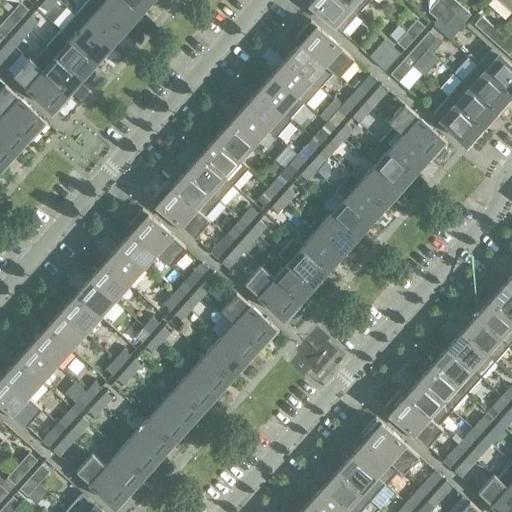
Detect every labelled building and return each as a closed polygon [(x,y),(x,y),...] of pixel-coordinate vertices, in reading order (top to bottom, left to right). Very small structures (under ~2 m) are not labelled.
[(48,9),(55,0),(42,0),(41,2),(48,9)] [(123,26),(93,0),(85,0),(75,13),(108,43),(123,26)] [(137,10),(125,0),(93,0),(123,26),(137,10)] [(125,0),(137,10),(146,0),(125,0)] [(356,13),(340,0),(309,0),(309,1),(341,30),(342,29),(356,13)] [(340,0),(356,13),(367,0),(340,0)] [(436,0),(427,10),(435,17),(446,6),(439,0),(436,0)] [(470,13),(455,0),(450,0),(446,6),(454,13),(453,13),(463,21),(470,13)] [(511,0),(498,0),(511,12),(511,0)] [(18,19),(28,8),(20,1),(10,12),(18,19)] [(446,6),(435,17),(443,24),(453,13),(454,13),(446,6)] [(0,23),(8,31),(18,19),(10,12),(0,22),(0,23)] [(108,43),(75,13),(60,29),(94,59),(108,43)] [(29,30),(37,20),(30,14),(22,23),(29,30)] [(498,31),(481,15),(473,23),(491,39),(498,31)] [(414,37),(424,25),(416,18),(406,29),(414,37)] [(353,57),(310,19),(294,37),(300,41),(301,40),(325,62),(324,63),(333,71),(337,75),(353,57)] [(19,41),(29,30),(22,23),(12,34),(19,41)] [(60,29),(46,45),(79,75),(94,59),(60,29)] [(404,48),(414,37),(406,29),(396,41),(404,48)] [(437,36),(429,29),(418,40),(426,48),(437,36)] [(511,49),(511,43),(498,31),(491,39),(508,54),(511,49)] [(0,61),(19,41),(12,34),(0,47),(0,61)] [(301,40),(300,41),(286,57),(319,86),(333,71),(324,63),(325,62),(301,40)] [(416,59),(426,48),(418,40),(408,52),(416,59)] [(13,70),(28,54),(17,44),(2,60),(13,70)] [(79,75),(46,45),(32,60),(28,56),(27,57),(70,96),(71,95),(66,90),(79,75)] [(511,87),(511,65),(491,46),(476,63),(508,92),(511,87)] [(377,61),(386,68),(396,57),(388,50),(377,61)] [(70,96),(27,57),(12,74),(55,112),(70,96)] [(319,86),(286,57),(272,73),(303,101),(305,102),(319,86)] [(390,72),(398,80),(408,68),(400,61),(390,72)] [(508,92),(476,63),(461,79),(494,108),(508,92)] [(376,78),(369,72),(350,93),(357,100),(376,78)] [(303,101),(272,73),(257,89),(291,119),(291,118),(290,116),(303,101)] [(494,108),(461,79),(447,95),(479,124),(494,108)] [(368,110),(388,88),(381,82),(361,103),(368,110)] [(47,121),(4,83),(0,87),(0,109),(32,138),(47,121)] [(291,119),(257,89),(243,105),(276,135),(291,119)] [(347,111),(357,100),(350,93),(340,104),(347,111)] [(479,124),(447,95),(432,112),(464,141),(479,124)] [(358,121),(368,110),(361,103),(351,115),(358,121)] [(447,141),(404,103),(388,120),(393,125),(401,132),(402,131),(426,153),(426,154),(431,158),(447,141)] [(276,135),(243,105),(228,121),(252,143),(266,127),(275,135),(276,135)] [(0,111),(2,113),(0,114),(0,138),(12,149),(26,134),(31,139),(32,138),(0,109),(0,111)] [(332,127),(338,120),(331,114),(325,121),(332,127)] [(252,143),(228,121),(214,137),(238,159),(252,143)] [(324,136),(332,127),(325,121),(317,130),(324,136)] [(350,130),(343,124),(337,131),(344,137),(350,130)] [(402,131),(401,132),(393,125),(379,140),(388,147),(412,169),(426,154),(426,153),(402,131)] [(335,146),(344,137),(337,131),(328,140),(335,146)] [(238,159),(214,137),(199,153),(233,183),(247,167),(238,159)] [(0,138),(0,163),(12,149),(0,138)] [(304,159),(314,148),(307,141),(297,153),(304,159)] [(388,147),(373,164),(398,185),(412,169),(388,147)] [(325,158),(318,152),(308,163),(315,169),(325,158)] [(233,183),(199,153),(185,169),(218,199),(233,183)] [(295,168),(304,159),(297,153),(288,162),(295,168)] [(307,179),(315,169),(308,163),(300,172),(307,179)] [(351,170),(350,171),(383,201),(398,185),(373,164),(360,179),(351,170)] [(185,169),(171,184),(170,185),(204,215),(205,214),(218,199),(185,169)] [(383,201),(350,171),(335,187),(369,217),(383,201)] [(274,192),(283,182),(276,176),(268,185),(274,192)] [(170,185),(171,184),(166,180),(150,198),(193,236),(209,218),(205,214),(204,215),(170,185)] [(266,201),(274,192),(268,185),(259,195),(266,201)] [(295,192),(288,186),(279,196),(286,202),(295,192)] [(369,217),(335,187),(334,188),(344,197),(330,212),(354,234),(369,217)] [(278,211),(286,202),(279,196),(271,205),(278,211)] [(185,245),(142,207),(127,223),(170,262),(185,245)] [(246,224),(254,214),(247,208),(239,218),(246,224)] [(330,212),(315,228),(340,250),(354,234),(330,212)] [(246,224),(239,218),(229,229),(236,235),(246,224)] [(266,224),(259,218),(250,228),(257,234),(266,224)] [(131,229),(118,244),(142,266),(156,251),(169,263),(170,262),(127,223),(126,224),(131,229)] [(247,245),(257,234),(250,228),(240,239),(247,245)] [(315,228),(301,244),(325,266),(340,250),(315,228)] [(216,257),(236,235),(229,229),(209,250),(216,257)] [(278,253),(287,260),(311,282),(325,266),(301,244),(293,237),(278,253)] [(228,267),(247,245),(240,239),(221,261),(228,267)] [(142,266),(118,244),(103,260),(128,282),(142,266)] [(128,282),(103,260),(89,277),(113,298),(128,282)] [(193,282),(208,266),(201,260),(186,277),(193,282)] [(287,260),(273,275),(272,276),(297,298),(297,297),(311,282),(287,260)] [(272,276),(273,275),(260,263),(244,281),(287,319),(303,302),(297,297),(297,298),(272,276)] [(204,292),(219,275),(212,269),(197,286),(204,292)] [(113,298),(89,277),(74,293),(99,314),(113,298)] [(178,299),(193,282),(186,277),(172,293),(178,299)] [(511,288),(504,281),(490,298),(511,317),(511,288)] [(189,308),(204,292),(197,286),(183,302),(189,308)] [(279,329),(236,290),(221,307),(263,346),(279,329)] [(99,314),(74,293),(60,309),(84,331),(99,314)] [(170,308),(178,299),(172,293),(163,302),(170,308)] [(511,339),(511,317),(490,298),(476,314),(509,343),(511,339)] [(181,318),(189,308),(183,302),(174,312),(181,318)] [(263,346),(221,307),(220,308),(233,320),(220,335),(244,357),(257,342),(263,347),(263,346)] [(84,331),(60,309),(46,325),(70,347),(84,331)] [(509,343),(476,314),(461,330),(494,360),(509,343)] [(150,331),(158,321),(152,315),(143,325),(150,331)] [(70,347),(46,325),(31,341),(55,363),(70,347)] [(141,340),(150,331),(143,325),(134,334),(141,340)] [(161,340),(169,331),(163,325),(154,335),(161,340)] [(494,360),(461,330),(447,346),(480,376),(494,360)] [(152,350),(161,340),(154,335),(145,344),(152,350)] [(244,357),(220,335),(205,351),(229,373),(244,357)] [(55,363),(31,341),(17,357),(41,379),(55,363)] [(480,376),(447,346),(432,362),(466,392),(480,376)] [(121,363),(129,353),(123,347),(114,357),(121,363)] [(229,373),(205,351),(191,368),(215,389),(229,373)] [(41,379),(17,357),(3,372),(0,369),(0,371),(40,407),(41,406),(27,394),(41,379)] [(112,373),(121,363),(114,357),(105,367),(112,373)] [(132,373),(140,363),(134,357),(125,367),(132,373)] [(466,392),(432,362),(418,378),(451,408),(466,392)] [(123,383),(132,373),(125,367),(116,377),(123,383)] [(215,389),(191,368),(176,384),(200,405),(215,389)] [(40,407),(0,371),(0,401),(25,424),(40,407)] [(451,408),(418,378),(404,393),(403,394),(437,424),(438,423),(451,408)] [(92,395),(101,386),(94,380),(85,389),(92,395)] [(200,405),(176,384),(162,400),(186,422),(200,405)] [(507,400),(511,394),(511,386),(509,384),(501,394),(507,400)] [(399,388),(383,406),(426,444),(442,427),(438,423),(437,424),(403,394),(404,393),(399,388)] [(83,405),(92,395),(85,389),(77,399),(83,405)] [(103,405),(112,395),(105,390),(96,399),(103,405)] [(497,412),(507,400),(501,394),(490,406),(497,412)] [(94,415),(103,405),(96,399),(88,409),(94,415)] [(186,422),(162,400),(147,416),(171,438),(186,422)] [(508,422),(511,417),(511,404),(502,416),(508,422)] [(63,428),(77,411),(71,405),(56,422),(63,428)] [(74,438),(89,421),(82,415),(67,432),(74,438)] [(418,454),(375,415),(359,433),(364,438),(365,437),(389,458),(399,467),(398,468),(402,471),(418,454)] [(479,432),(489,421),(483,415),(472,427),(479,432)] [(171,438),(147,416),(133,432),(157,454),(171,438)] [(48,444),(63,428),(56,422),(41,438),(48,444)] [(490,442),(500,431),(493,425),(483,436),(490,442)] [(468,444),(479,432),(472,427),(462,438),(468,444)] [(59,454),(74,438),(67,432),(52,448),(59,454)] [(157,454),(133,432),(118,448),(142,470),(157,454)] [(479,453),(490,442),(483,436),(473,447),(479,453)] [(365,437),(364,438),(351,453),(384,483),(398,468),(399,467),(389,458),(365,437)] [(449,465),(468,444),(462,438),(442,459),(449,465)] [(459,475),(479,453),(473,447),(453,469),(459,475)] [(142,470),(118,448),(105,464),(91,452),(90,453),(134,491),(134,490),(129,485),(142,470)] [(25,470),(37,458),(28,451),(17,463),(25,470)] [(75,469),(119,508),(134,491),(90,453),(75,469)] [(384,483),(351,453),(336,469),(370,499),(384,483)] [(49,469),(41,462),(30,475),(38,482),(49,469)] [(511,462),(498,477),(497,478),(511,491),(511,462)] [(14,483),(25,470),(17,463),(6,476),(14,483)] [(487,466),(471,479),(477,486),(492,472),(487,466)] [(421,496),(441,474),(434,468),(415,490),(421,496)] [(357,511),(370,499),(336,469),(322,485),(346,507),(351,511),(357,511)] [(511,511),(511,491),(497,478),(498,477),(493,473),(478,491),(501,511),(511,511)] [(27,494),(38,482),(30,475),(19,487),(27,494)] [(433,506),(447,489),(452,484),(445,478),(426,500),(433,506)] [(322,485),(307,501),(319,511),(341,511),(346,507),(322,485)] [(105,511),(82,490),(66,507),(71,511),(105,511)] [(411,507),(421,496),(415,490),(404,501),(411,507)] [(10,511),(20,502),(12,494),(1,507),(7,511),(10,511)] [(483,511),(469,499),(457,511),(483,511)] [(416,511),(427,511),(433,506),(426,500),(416,511)] [(319,511),(307,501),(297,511),(319,511)] [(406,511),(411,507),(404,501),(394,511),(406,511)]
